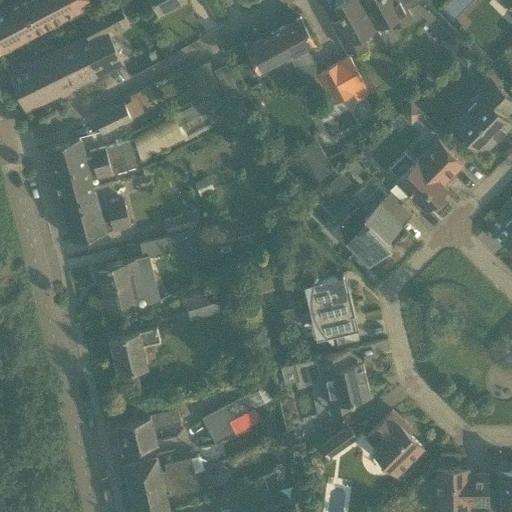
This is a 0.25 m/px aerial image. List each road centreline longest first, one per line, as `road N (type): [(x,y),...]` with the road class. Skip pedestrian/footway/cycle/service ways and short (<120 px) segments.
road 1 (tertiary): [(96,511),(7,147)]
road 2 (residential): [(7,147),(276,0)]
road 3 (residential): [(448,229),(389,286),(407,381),(464,436),(511,437)]
